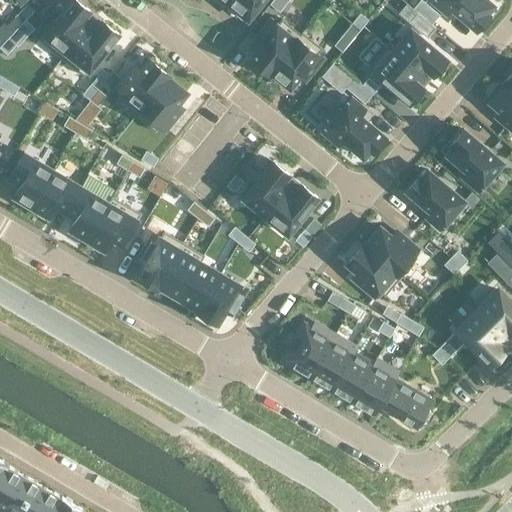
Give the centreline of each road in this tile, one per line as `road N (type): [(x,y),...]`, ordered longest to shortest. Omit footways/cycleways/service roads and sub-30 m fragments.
road 1 (residential): [(511,383),(448,447),(408,466),(228,360)]
road 2 (residential): [(364,198),(121,0)]
road 3 (residential): [(228,360),(0,224)]
road 4 (unclassified): [(198,410),(0,290)]
road 5 (residential): [(364,198),(511,22)]
road 6 (residential): [(228,360),(364,198)]
road 7 (residential): [(0,438),(126,511)]
